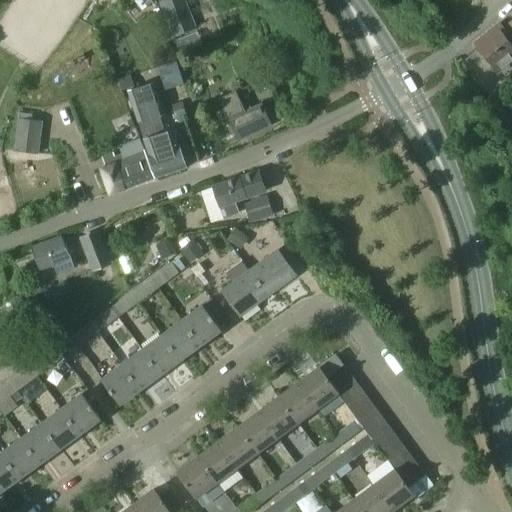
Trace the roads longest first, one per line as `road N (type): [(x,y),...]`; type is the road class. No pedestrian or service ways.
road 1 (residential): [(476,495),(350,319),(329,311),(46,511)]
road 2 (residential): [(0,246),(383,99)]
road 3 (secondary): [(511,465),(462,220)]
road 4 (secondary): [(462,220),(413,84)]
road 5 (secondary): [(383,99),(462,220)]
